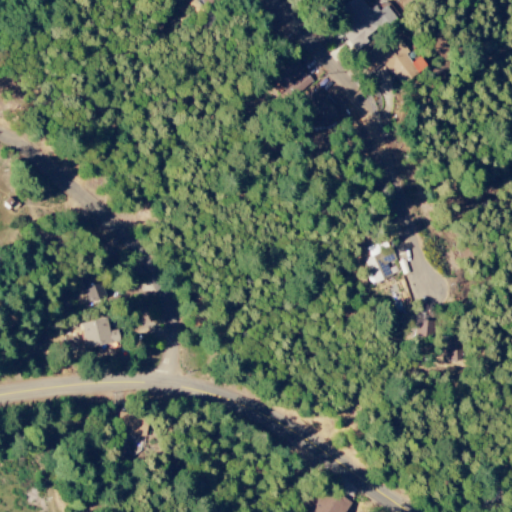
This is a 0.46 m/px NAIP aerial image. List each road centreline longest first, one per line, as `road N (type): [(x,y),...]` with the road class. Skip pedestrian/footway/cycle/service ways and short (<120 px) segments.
road 1 (residential): [(418,511),(297,431),(210,392),(135,384),(0,399)]
road 2 (residential): [(179,384),(178,311),(166,272),(55,162),(0,129)]
road 3 (residential): [(281,0),(370,111),(436,283)]
